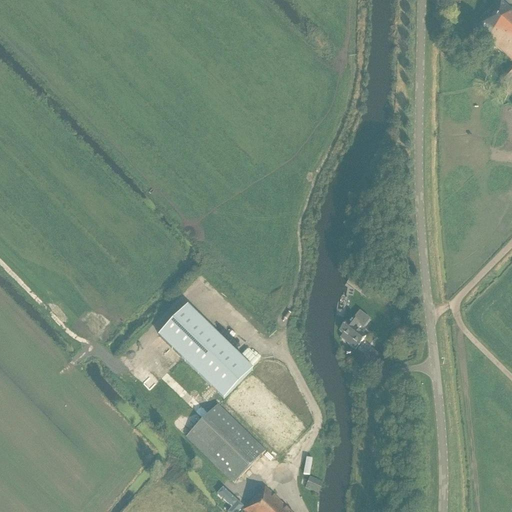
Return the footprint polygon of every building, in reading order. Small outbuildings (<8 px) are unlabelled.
[(511,13),(501,3),(478,27),(489,38),(488,39),(511,62),(511,13)] [(501,79),(507,85),(511,79),(511,68),(511,67),(501,79)] [(372,293),(352,277),(346,285),(366,301),(372,293)] [(252,370),(187,307),(150,345),(173,367),(181,359),(223,400),(252,370)] [(353,320),(351,318),(348,322),(347,322),(339,332),(343,335),(340,339),(355,352),(367,337),(359,331),(360,328),(363,331),(370,322),(359,313),(353,320)] [(150,389),(159,380),(150,372),(141,381),(150,389)] [(186,438),(233,484),(265,452),(217,406),(186,438)] [(310,475),(314,458),(308,456),(304,473),(310,475)] [(305,489),(318,494),(322,483),(309,478),(305,489)] [(289,511),(265,488),(243,511),(242,511),(289,511)] [(243,511),(222,490),(216,496),(221,501),(217,506),(222,511),(242,511),(243,511)]
